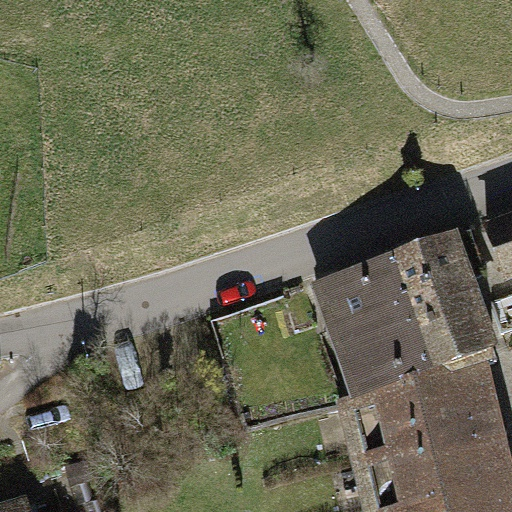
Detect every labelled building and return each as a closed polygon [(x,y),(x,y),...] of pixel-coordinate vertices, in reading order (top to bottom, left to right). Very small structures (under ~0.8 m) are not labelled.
[(511,221),(486,230),(504,279),(511,276),(511,221)] [(393,253),(411,303),(471,285),(484,278),(468,232),(393,253)] [(411,303),(393,253),(313,283),(355,399),(436,369),(411,303)] [(471,285),(411,303),(436,369),(443,366),(454,373),(477,366),(496,361),(471,285)] [(443,366),(436,369),(355,399),(341,404),(356,461),(504,427),(498,416),(486,414),(477,366),(454,373),(443,366)] [(503,438),(504,427),(356,461),(367,511),(402,511),(504,488),(494,446),(503,438)] [(509,511),(504,488),(402,511),(509,511)]
